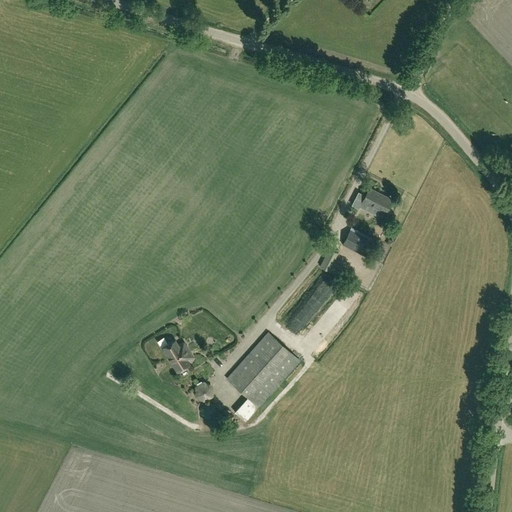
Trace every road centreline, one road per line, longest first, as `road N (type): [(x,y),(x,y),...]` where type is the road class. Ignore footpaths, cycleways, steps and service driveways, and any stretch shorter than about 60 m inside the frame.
road 1 (unclassified): [(511,212),(494,178),(410,93),(99,0)]
road 2 (unclassified): [(487,511),(511,324)]
